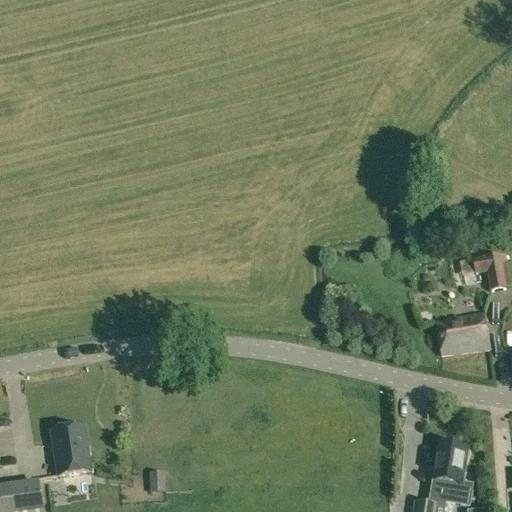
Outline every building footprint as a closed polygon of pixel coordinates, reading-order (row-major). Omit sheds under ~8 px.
[(499,257),(473,262),(476,276),(488,274),(491,293),(505,291),(501,266),(499,257)] [(490,351),(484,316),(474,317),(475,318),(436,325),(441,358),(490,351)] [(83,429),(52,434),(59,479),(90,474),(83,429)] [(433,482),(430,502),(469,508),(473,487),(463,485),(469,451),(438,446),(432,482),(433,482)] [(150,494),(166,494),(165,473),(149,473),(150,494)] [(44,511),(40,483),(0,488),(0,511),(44,511)] [(414,503),(412,511),(438,511),(439,507),(414,503)]
